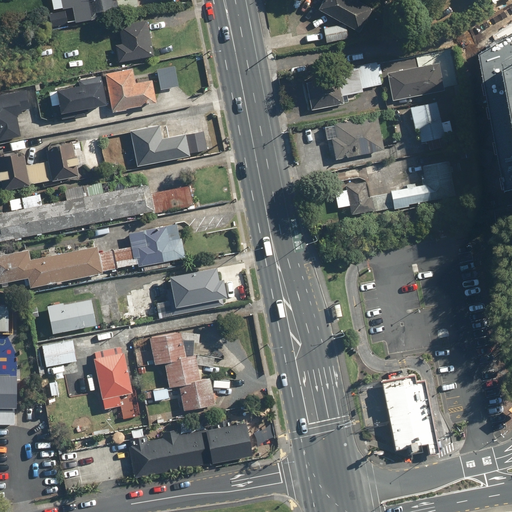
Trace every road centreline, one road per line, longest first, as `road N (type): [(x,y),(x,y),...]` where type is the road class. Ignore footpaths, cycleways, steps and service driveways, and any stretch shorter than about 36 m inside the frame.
road 1 (primary): [(228,0),(334,479)]
road 2 (residential): [(85,511),(334,479)]
